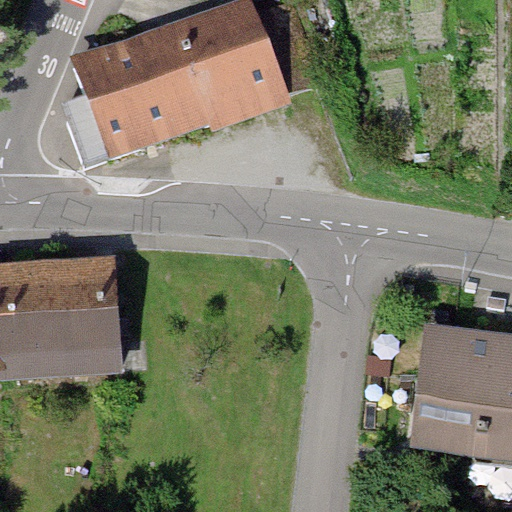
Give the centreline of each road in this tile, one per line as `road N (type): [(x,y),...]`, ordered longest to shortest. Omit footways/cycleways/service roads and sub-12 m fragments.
road 1 (residential): [(0,202),(358,225)]
road 2 (residential): [(358,225),(324,511)]
road 3 (residential): [(0,177),(68,0)]
road 4 (residential): [(358,225),(511,249)]
